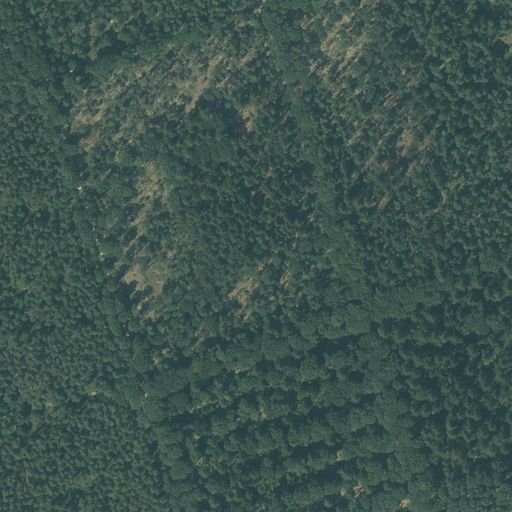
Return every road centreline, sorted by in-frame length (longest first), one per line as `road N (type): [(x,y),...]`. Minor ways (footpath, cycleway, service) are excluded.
road 1 (track): [(360,306),(262,4),(166,36)]
road 2 (track): [(45,82),(142,381)]
road 3 (track): [(287,81),(71,162)]
road 4 (track): [(360,306),(142,381)]
road 5 (track): [(430,511),(360,306)]
road 6 (track): [(511,254),(360,306)]
road 7 (track): [(142,381),(0,415)]
road 8 (track): [(142,381),(185,511)]
road 9 (track): [(45,82),(166,36)]
